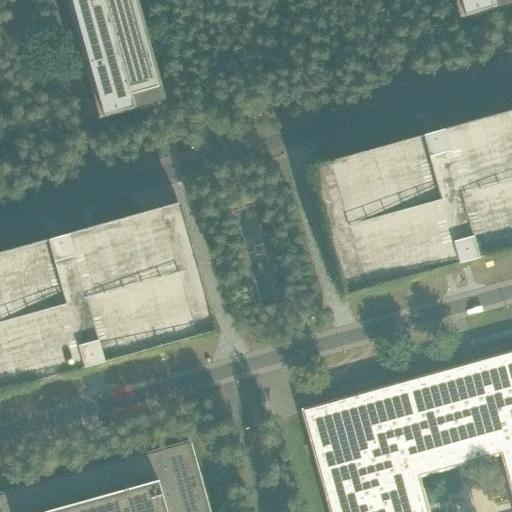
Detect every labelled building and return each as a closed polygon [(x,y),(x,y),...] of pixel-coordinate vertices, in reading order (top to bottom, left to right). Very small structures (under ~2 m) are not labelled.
[(68,0),(101,119),(132,111),(129,98),(157,90),(131,0),(68,0)] [(456,0),(462,19),(493,10),(490,0),(456,0)] [(511,112),(423,138),(321,166),(306,170),(342,300),(451,270),(511,252),(511,112)] [(23,124),(31,152),(64,143),(63,142),(62,142),(55,116),(56,116),(56,115),(23,124)] [(0,395),(215,336),(179,206),(56,240),(0,255),(0,395)] [(511,511),(511,353),(302,412),(329,511),(511,511)] [(206,511),(188,444),(0,495),(0,511),(206,511)]
